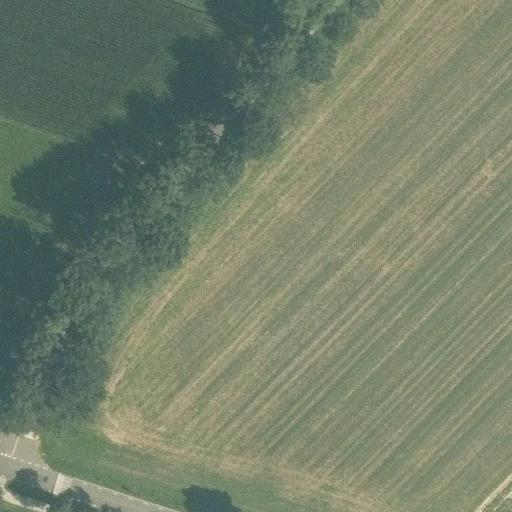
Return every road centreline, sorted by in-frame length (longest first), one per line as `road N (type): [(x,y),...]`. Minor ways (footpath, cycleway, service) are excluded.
road 1 (unclassified): [(3,471),(71,297),(336,0)]
road 2 (tertiary): [(128,511),(3,471)]
